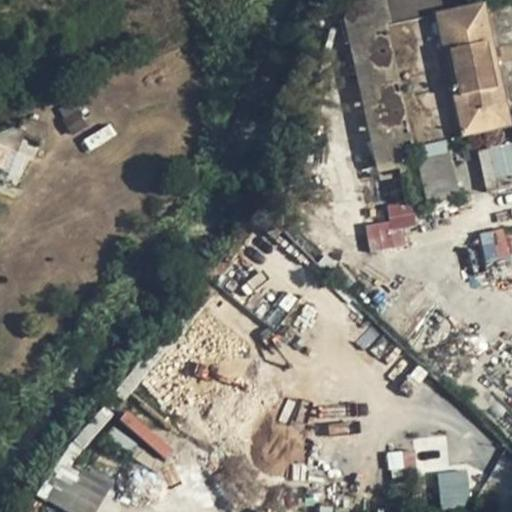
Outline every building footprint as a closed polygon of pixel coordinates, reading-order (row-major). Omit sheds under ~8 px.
[(386,27),(379,0),(376,0),(340,9),(375,167),(401,161),(399,151),(413,148),(386,27)] [(438,0),(379,0),(386,27),(442,15),(438,0)] [(511,0),(507,0),(483,6),(509,127),(511,126),(511,0)] [(413,148),(509,127),(483,6),(442,15),(386,27),(413,148)] [(11,152),(0,147),(0,168),(5,170),(11,152)] [(447,151),(418,158),(429,204),(457,198),(447,151)] [(511,186),(511,155),(492,160),(499,190),(511,186)] [(498,189),(491,160),(480,163),(487,192),(498,189)] [(411,205),(401,161),(375,167),(385,211),(411,205)] [(480,233),(485,261),(510,257),(505,228),(480,233)] [(164,459),(173,449),(129,409),(120,418),(164,459)] [(97,511),(111,478),(56,456),(39,499),(70,511),(97,511)] [(437,472),(440,508),(470,505),(466,469),(437,472)]
